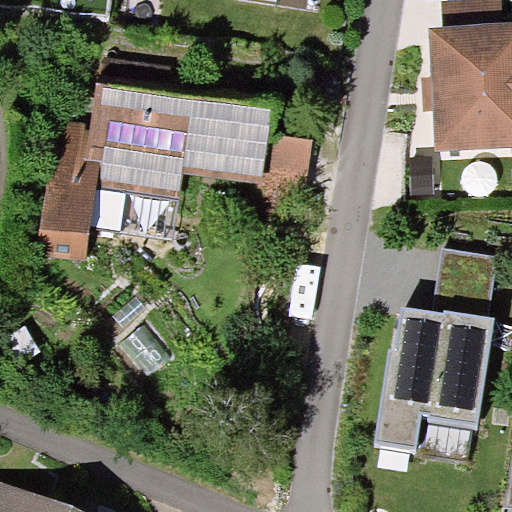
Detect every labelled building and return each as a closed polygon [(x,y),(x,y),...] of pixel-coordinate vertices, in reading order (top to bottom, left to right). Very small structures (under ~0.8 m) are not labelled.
[(435,114),(436,157),(511,153),(511,30),(431,35),(433,79),(434,96),(435,114)] [(230,95),(102,75),(93,127),(57,121),(36,254),(87,262),(99,188),(181,201),(185,175),(253,186),(262,187),(270,138),(275,102),(230,95)] [(434,96),(433,79),(422,80),(424,115),(435,114),(434,96)] [(314,145),(270,138),(262,187),(253,186),(249,211),(289,218),(293,191),(306,193),(314,145)] [(443,251),(433,317),(445,319),(445,316),(487,323),(499,260),(443,251)] [(418,315),(402,312),(395,357),(391,357),(376,446),(416,453),(422,419),(430,420),(429,424),(477,432),(495,324),(487,323),(445,316),(445,319),(433,317),(418,315)] [(68,511),(0,484),(0,511),(68,511)]
